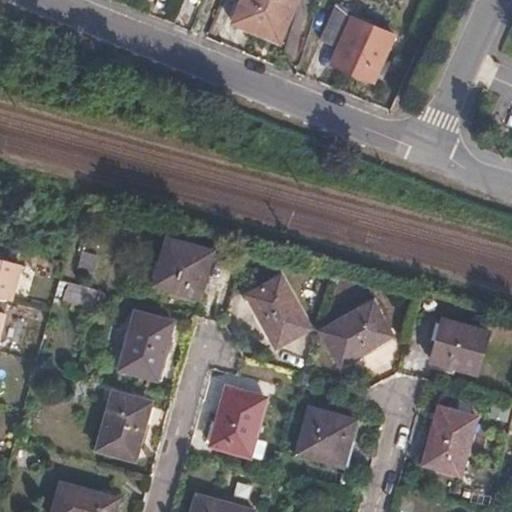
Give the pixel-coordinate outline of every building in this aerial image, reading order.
[(278,41),(294,0),(242,0),(234,24),(278,41)] [(381,59),(392,35),(351,17),(352,11),(336,4),(319,40),(337,48),(331,64),(372,81),(376,72),(383,76),(388,63),(381,59)] [(212,251),(166,239),(154,284),(200,297),(212,251)] [(80,250),(75,268),(91,273),(96,254),(80,250)] [(18,263),(5,260),(0,279),(0,297),(9,300),(18,263)] [(279,275),(252,292),(263,314),(258,317),(275,344),(308,325),(279,275)] [(372,301),(322,331),(340,364),(368,348),(365,343),(389,330),(372,301)] [(173,323),(136,312),(120,369),(153,378),(160,352),(164,353),(173,323)] [(488,333),(442,320),(431,361),(477,374),(488,333)] [(265,397),(227,387),(212,444),(261,458),(266,441),(254,438),(265,397)] [(145,402),(113,393),(98,449),(134,460),(144,428),(138,426),(145,402)] [(356,419),(310,406),(298,453),(338,464),(345,438),(350,439),(356,419)] [(477,417),(439,406),(430,438),(436,440),(428,465),(461,474),(477,417)] [(114,511),(118,499),(61,483),(53,511),(114,511)] [(471,483),(468,502),(488,505),(491,486),(471,483)] [(252,511),(253,511),(198,496),(192,511),(252,511)]
